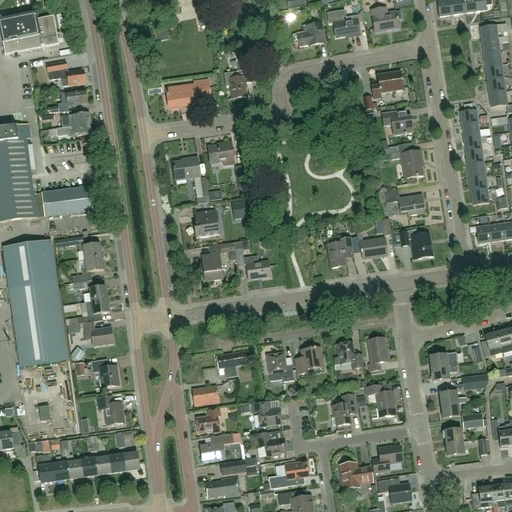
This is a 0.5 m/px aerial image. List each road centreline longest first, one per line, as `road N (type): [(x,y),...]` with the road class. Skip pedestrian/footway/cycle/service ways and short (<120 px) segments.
road 1 (tertiary): [(89,0),(133,323)]
road 2 (residential): [(142,137),(269,119),(281,113),(291,75),(430,48)]
road 3 (residential): [(167,318),(398,283)]
road 4 (residential): [(467,273),(430,48)]
road 5 (tertiary): [(167,318),(142,137)]
road 6 (tertiary): [(142,137),(116,0)]
road 7 (tertiary): [(133,323),(153,460)]
road 8 (residential): [(168,376),(192,511)]
